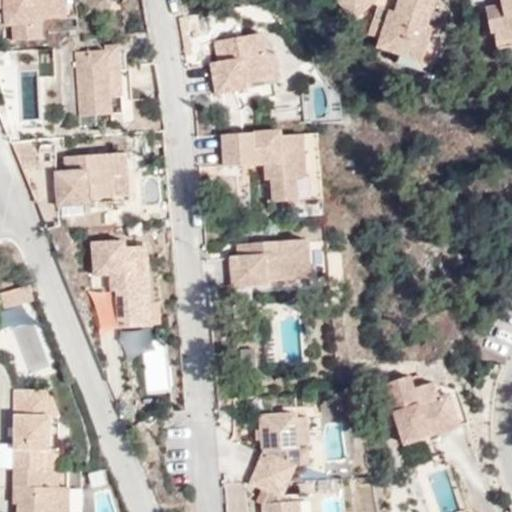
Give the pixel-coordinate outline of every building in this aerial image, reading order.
[(3,0),(5,26),(13,26),(13,42),(30,41),(30,21),(57,19),(55,0),(3,0)] [(74,0),(55,0),(57,19),(75,18),(74,0)] [(423,47),(431,25),(440,28),(445,13),(432,9),(434,0),(412,0),(418,2),(413,15),(393,8),(373,1),(374,0),(337,0),(367,34),(376,36),(374,45),(397,53),(394,61),(428,72),(435,51),(423,47)] [(413,15),(418,2),(412,0),(396,0),(393,8),(413,15)] [(511,0),(501,0),(503,8),(497,9),(487,10),(491,35),(494,35),(511,31),(511,0)] [(503,8),(501,0),(494,0),(497,9),(503,8)] [(511,31),(494,35),(498,52),(511,49),(511,31)] [(261,34),(217,43),(220,63),(210,64),(214,81),(216,80),(218,94),(246,91),(245,84),(281,79),(275,45),(261,34)] [(114,65),(113,46),(103,48),(103,53),(75,55),(81,118),(122,114),(120,97),(108,98),(106,67),(114,65)] [(118,46),(113,46),(114,65),(106,67),(108,98),(120,97),(118,46)] [(280,128),(219,133),(221,165),(264,161),(265,177),(270,177),(272,201),(296,199),(295,178),(305,177),(302,133),(281,134),(280,128)] [(35,146),(16,147),(26,168),(40,165),(35,146)] [(78,202),(93,202),(116,200),(116,205),(131,204),(128,156),(78,161),(79,175),(72,175),(62,176),(64,210),(77,210),(78,202)] [(296,283),(314,282),(310,244),(240,249),(242,263),(235,263),(237,290),(272,288),(272,285),(296,283)] [(141,310),(152,309),(147,250),(125,252),(125,246),(94,248),(97,280),(115,279),(118,333),(143,331),(141,310)] [(0,295),(0,297),(1,300),(32,300),(35,299),(28,287),(0,295)] [(32,300),(1,300),(4,309),(32,300)] [(154,330),(152,309),(141,310),(143,331),(154,330)] [(438,401),(432,387),(417,391),(412,380),(389,389),(408,446),(470,425),(460,395),(438,401)] [(435,386),(432,387),(438,401),(460,395),(459,393),(435,386)] [(50,420),(59,420),(50,394),(14,395),(12,471),(43,472),(44,454),(49,454),(50,420)] [(258,472),(287,487),(295,470),(311,469),(308,421),(298,421),(298,418),(262,420),(266,457),(258,472)] [(58,472),(59,420),(50,420),(49,454),(44,454),(43,472),(58,472)] [(0,463),(12,463),(10,441),(0,441),(0,463)] [(58,490),(58,472),(43,472),(12,471),(12,490),(17,490),(17,507),(16,511),(67,511),(67,491),(58,490)] [(281,499),(287,487),(258,472),(252,486),(263,491),(269,494),(263,507),(262,511),(309,511),(309,498),(281,499)] [(256,503),(263,507),(269,494),(263,491),(256,503)]
